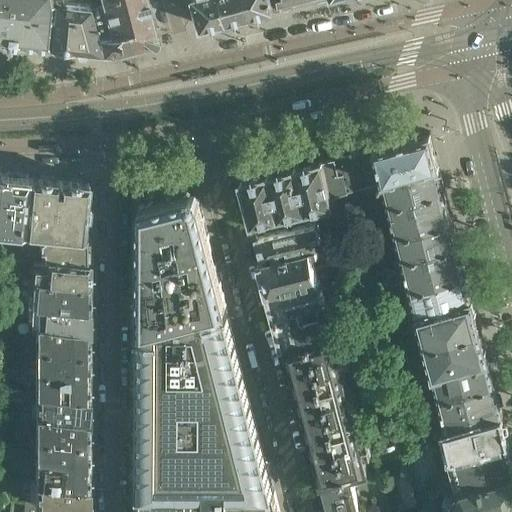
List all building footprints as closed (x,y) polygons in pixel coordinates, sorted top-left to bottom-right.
[(53,0),(0,0),(0,37),(1,37),(1,38),(15,39),(18,39),(46,42),(48,42),(53,0)] [(53,0),(48,42),(48,43),(100,48),(101,48),(97,32),(93,20),(90,6),(88,0),(53,0)] [(151,18),(147,4),(148,4),(147,0),(102,0),(103,3),(90,6),(93,20),(106,16),(109,24),(110,29),(151,18)] [(227,20),(222,0),(195,0),(202,26),(227,20)] [(250,13),(247,0),(222,0),(227,20),(250,14),(250,13)] [(277,7),(275,0),(247,0),(250,13),(277,7)] [(155,34),(155,32),(152,18),(151,18),(110,29),(109,24),(104,26),(105,30),(97,32),(101,48),(111,49),(111,48),(137,42),(152,38),(153,38),(154,37),(155,36),(155,35),(155,34)] [(383,179),(438,165),(439,164),(436,152),(431,134),(431,132),(428,132),(428,133),(414,136),(413,136),(410,137),(395,141),(395,140),(392,141),(392,142),(377,145),(374,145),(375,146),(372,146),(373,147),(358,150),(356,150),(356,151),(341,154),(339,154),(336,155),(326,158),(241,178),(253,222),(263,260),(319,246),(345,239),(333,192),(343,189),(364,184),(383,179)] [(444,187),(438,165),(383,179),(388,201),(444,187)] [(0,237),(23,240),(26,198),(28,173),(0,170),(0,237)] [(82,232),(84,211),(87,212),(88,201),(85,201),(88,179),(28,173),(26,198),(23,240),(22,251),(47,254),(87,257),(88,233),(82,232)] [(370,206),(364,184),(343,189),(348,212),(370,206)] [(445,187),(444,187),(388,201),(396,233),(452,219),(453,219),(445,187)] [(226,305),(200,199),(187,192),(140,204),(139,327),(141,326),(226,305)] [(458,241),(452,219),(396,233),(402,256),(458,241)] [(467,273),(459,241),(458,241),(402,256),(393,258),(395,270),(405,267),(411,288),(466,273),(467,273)] [(320,250),(319,246),(263,260),(271,291),(276,311),(280,325),(286,345),(331,333),(339,331),(333,309),(328,310),(320,278),(317,278),(311,253),(320,250)] [(87,280),(87,257),(47,254),(46,263),(33,262),(31,274),(37,275),(87,280)] [(472,296),(466,273),(411,288),(417,311),(472,296)] [(87,304),(87,280),(37,275),(34,299),(37,299),(87,304)] [(480,327),(476,309),(477,309),(477,307),(476,307),(474,298),(474,297),(474,295),(472,296),(417,311),(425,341),(480,327)] [(87,327),(88,304),(87,304),(37,299),(36,322),(87,327)] [(266,458),(244,371),(242,372),(242,368),(231,368),(232,342),(234,342),(234,338),(235,338),(235,336),(234,336),(231,325),(228,325),(228,324),(220,324),(220,312),(226,312),(226,305),(141,326),(141,341),(139,341),(139,490),(143,490),(207,490),(207,495),(229,495),(229,490),(270,490),(270,491),(273,491),(273,490),(273,488),(270,488),(270,489),(262,489),(262,462),(265,462),(265,458),(266,458)] [(87,349),(87,327),(36,322),(36,345),(87,349)] [(489,356),(487,347),(487,345),(485,345),(480,327),(425,341),(433,373),(476,362),(489,358),(490,358),(490,356),(489,356)] [(343,379),(331,333),(286,345),(298,391),(343,379)] [(87,349),(36,345),(36,367),(87,372),(87,349)] [(494,379),(489,358),(476,362),(433,373),(439,395),(494,381),(494,379)] [(87,394),(87,372),(36,367),(36,389),(87,394)] [(355,424),(343,379),(298,391),(310,436),(355,424)] [(495,380),(494,381),(439,395),(440,402),(421,407),(424,420),(443,415),(447,427),(503,413),(503,412),(495,380)] [(87,394),(36,389),(35,435),(86,440),(86,417),(87,417),(87,394)] [(508,435),(503,413),(447,427),(453,450),(508,435)] [(367,470),(355,424),(310,436),(322,482),(367,470)] [(87,462),(87,440),(86,440),(35,435),(35,457),(86,462),(87,462)] [(511,445),(509,435),(508,435),(453,450),(461,482),(511,468),(511,445)] [(86,485),(86,462),(35,457),(35,480),(86,485)] [(511,511),(511,468),(461,482),(442,511),(511,511)] [(359,511),(351,477),(322,485),(329,511),(359,511)] [(87,485),(86,485),(35,480),(35,502),(62,505),(87,507),(87,485)] [(193,511),(194,502),(221,503),(220,511),(280,511),(275,491),(274,491),(274,490),(273,490),(273,491),(270,491),(270,490),(229,490),(229,495),(207,495),(207,490),(143,490),(139,490),(139,491),(138,491),(137,511),(193,511)]
